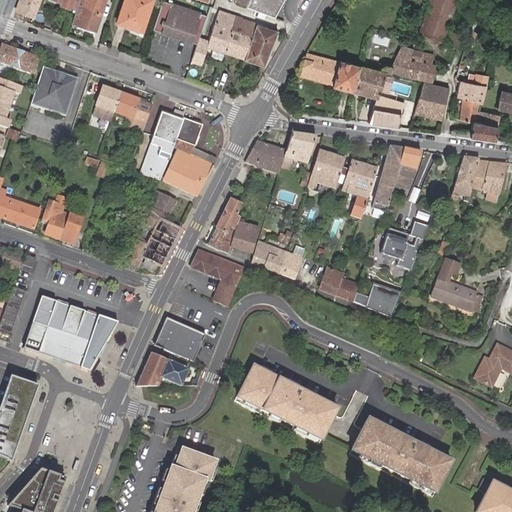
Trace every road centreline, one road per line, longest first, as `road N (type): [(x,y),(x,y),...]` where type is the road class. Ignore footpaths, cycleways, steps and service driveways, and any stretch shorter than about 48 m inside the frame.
road 1 (residential): [(113,402),(172,417),(194,410),(237,311),(261,296),(511,435)]
road 2 (tertiary): [(0,23),(255,114)]
road 3 (tertiary): [(255,114),(511,157)]
road 4 (secondary): [(255,114),(164,289)]
road 5 (residential): [(164,289),(0,231)]
road 6 (secondary): [(322,0),(255,114)]
road 7 (residential): [(0,494),(29,461),(56,383)]
road 8 (secondary): [(164,289),(113,402)]
